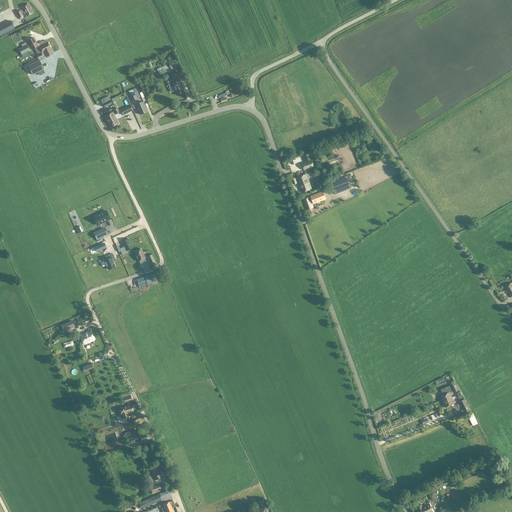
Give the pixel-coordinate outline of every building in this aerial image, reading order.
[(5,3),(3,0),(0,0),(0,12),(1,15),(9,11),(7,7),(8,6),(6,3),(5,3)] [(16,12),(20,18),(23,16),(24,18),(27,16),(33,12),(28,4),(22,8),(23,10),(21,11),(20,10),(16,12)] [(36,16),(22,22),(23,25),(37,19),(36,16)] [(0,38),(15,30),(11,23),(0,28),(0,38)] [(30,50),(35,47),(37,46),(37,45),(33,38),(28,41),(29,44),(27,45),(19,49),(21,55),(30,50)] [(38,54),(41,52),(42,53),(43,52),(43,53),(51,49),(48,42),(44,44),(43,41),(37,45),(37,46),(35,47),(36,48),(35,48),(38,54)] [(43,53),(43,52),(42,53),(37,55),(39,59),(42,57),(43,58),(53,53),(51,49),(43,53)] [(43,69),(44,69),(40,61),(28,67),(32,75),(38,72),(43,69)] [(172,79),(182,75),(180,70),(170,74),(172,79)] [(179,80),(176,82),(175,79),(168,82),(171,91),(175,90),(176,94),(184,91),(179,80)] [(138,95),(137,91),(134,92),(129,94),(132,101),(137,99),(140,97),(138,95)] [(105,107),(112,103),(109,96),(101,100),(105,107)] [(142,102),(136,105),(140,114),(147,111),(144,105),(142,102)] [(123,115),(132,110),(130,105),(121,110),(123,115)] [(105,114),(106,115),(104,116),(110,127),(118,123),(114,115),(115,114),(116,114),(119,112),(117,108),(113,110),(114,111),(113,112),(108,114),(107,113),(110,111),(108,108),(103,110),(105,114)] [(285,161),(293,158),(292,156),(287,157),(286,153),(282,154),(285,161)] [(304,170),(314,167),(312,160),(302,163),(304,170)] [(311,189),(306,174),(292,179),(294,184),(298,182),(302,193),(311,189)] [(331,183),(335,194),(350,188),(346,177),(331,183)] [(313,201),(314,204),(324,200),(321,192),(311,196),(311,198),(313,201)] [(311,202),(313,201),(311,198),(310,199),(309,197),(303,199),(307,210),(313,207),(311,202)] [(97,225),(110,219),(106,211),(93,217),(97,225)] [(65,228),(66,235),(76,233),(75,229),(72,230),(71,226),(65,228)] [(108,234),(105,228),(94,233),(97,239),(108,234)] [(73,240),(76,253),(85,251),(82,238),(73,240)] [(128,253),(127,251),(129,250),(133,248),(128,239),(122,242),(125,248),(120,250),(123,255),(128,253)] [(107,247),(105,242),(96,246),(98,251),(107,247)] [(145,258),(141,249),(134,252),(138,261),(145,258)] [(107,259),(104,260),(108,269),(115,267),(112,260),(115,259),(112,254),(106,256),(107,259)] [(148,259),(152,266),(156,264),(153,257),(148,259)] [(89,283),(98,278),(89,259),(80,264),(89,283)] [(151,274),(137,278),(140,290),(148,287),(146,284),(157,280),(156,275),(152,276),(151,274)] [(82,318),(77,320),(79,324),(88,320),(86,315),(81,317),(82,318)] [(72,321),(64,324),(66,330),(74,326),(72,321)] [(85,334),(84,333),(80,335),(84,345),(95,340),(91,331),(87,332),(86,333),(85,334)] [(451,392),(450,392),(440,396),(443,401),(447,399),(447,401),(452,399),(451,395),(452,394),(451,392)] [(126,403),(127,405),(119,407),(121,415),(122,415),(123,418),(128,417),(127,414),(134,412),(132,404),(130,405),(129,402),(132,401),(131,396),(123,398),(125,403),(126,403)] [(447,399),(443,401),(445,407),(454,404),(454,403),(452,399),(447,401),(447,399)] [(459,401),(465,412),(469,410),(464,399),(459,401)] [(431,425),(442,422),(442,421),(444,420),(442,412),(428,416),(431,425)] [(473,426),(478,423),(472,412),(468,415),(473,426)] [(138,434),(130,438),(132,444),(140,440),(138,434)] [(493,454),(489,446),(484,449),(488,456),(493,454)] [(155,480),(163,477),(158,466),(151,469),(155,480)] [(437,486),(438,488),(449,483),(448,480),(437,486)] [(162,490),(159,485),(149,489),(151,494),(162,490)] [(158,494),(148,499),(151,504),(161,500),(158,494)] [(163,504),(164,507),(162,508),(163,511),(173,511),(172,508),(170,504),(174,503),(173,500),(163,504)] [(449,511),(444,503),(439,506),(441,509),(439,510),(440,511),(449,511)]
